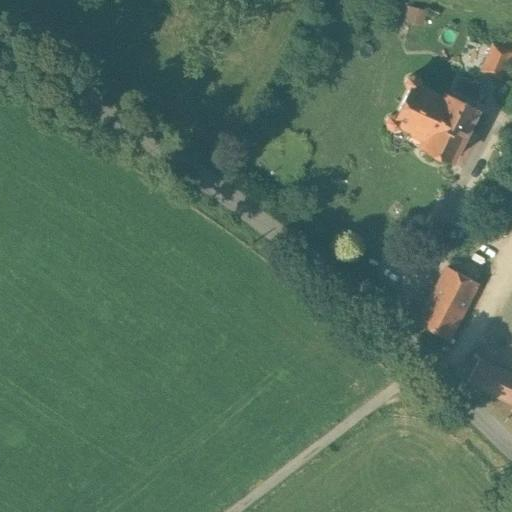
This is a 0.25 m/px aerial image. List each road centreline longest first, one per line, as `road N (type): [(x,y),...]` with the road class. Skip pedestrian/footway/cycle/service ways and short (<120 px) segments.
road 1 (unclassified): [(0,49),(343,278),(511,449)]
road 2 (track): [(231,511),(424,360)]
